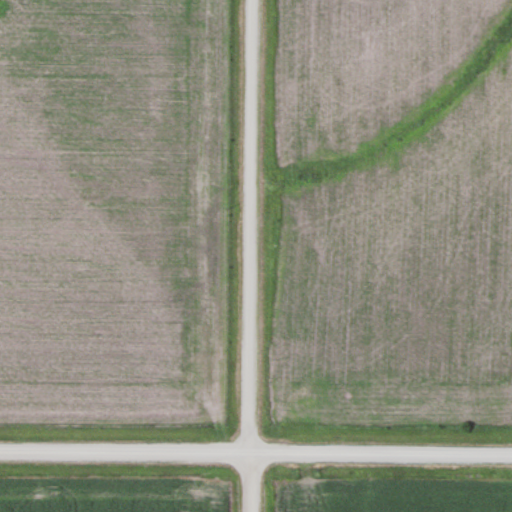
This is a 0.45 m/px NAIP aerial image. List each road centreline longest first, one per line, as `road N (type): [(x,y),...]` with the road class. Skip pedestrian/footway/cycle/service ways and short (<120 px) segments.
road 1 (residential): [(247,511),(253,0)]
road 2 (residential): [(0,451),(511,454)]
